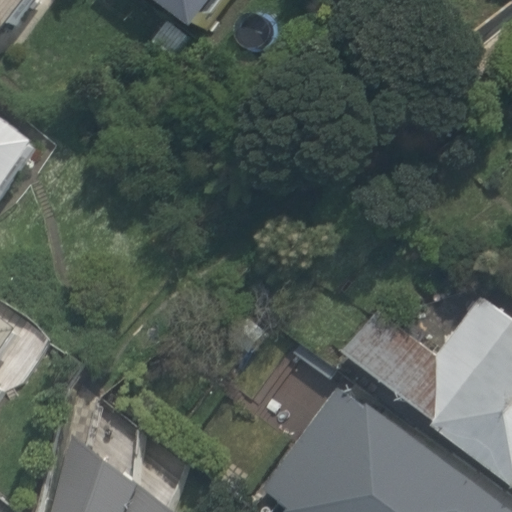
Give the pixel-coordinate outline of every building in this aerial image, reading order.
[(53,0),(0,0),(0,24),(2,22),(26,39),(53,0)] [(172,0),(221,33),(245,0),(172,0)] [(61,146),(0,106),(0,206),(14,216),(61,146)] [(438,355),(377,310),(345,352),(511,477),(511,314),(484,294),(438,355)] [(35,332),(0,307),(0,424),(24,388),(6,373),(35,332)] [(511,511),(511,505),(347,383),(274,493),(300,511),(511,511)] [(75,424),(50,511),(187,511),(194,503),(75,424)]
